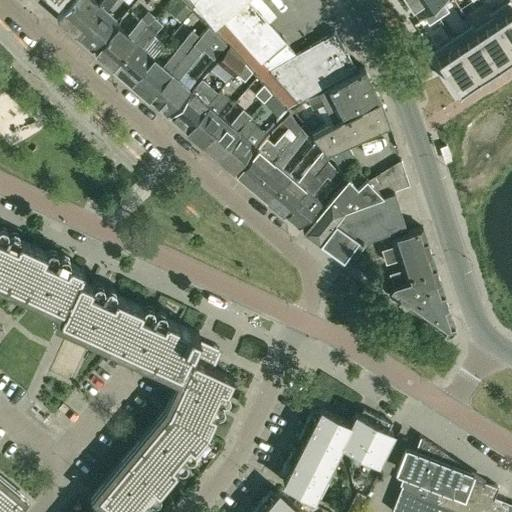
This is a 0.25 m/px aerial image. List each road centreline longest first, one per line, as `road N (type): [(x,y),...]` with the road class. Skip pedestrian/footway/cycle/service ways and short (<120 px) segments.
road 1 (residential): [(299,320),(309,293),(305,263),(1,0)]
road 2 (unclassified): [(491,340),(473,312),(408,110),(355,0)]
road 3 (residential): [(299,320),(0,180)]
road 4 (residential): [(197,511),(240,455),(299,320)]
road 5 (residential): [(449,408),(299,320)]
